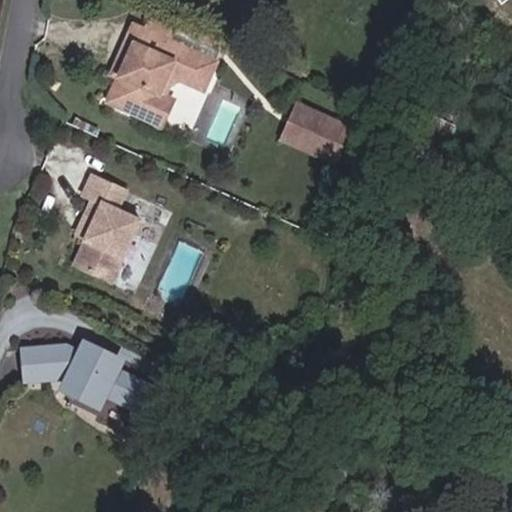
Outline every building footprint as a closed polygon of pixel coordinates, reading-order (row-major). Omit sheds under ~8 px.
[(214,67),(132,31),(117,64),(124,67),(118,82),(106,107),(147,125),(159,100),(163,90),(177,84),(201,95),(214,67)] [(111,78),(118,82),(124,67),(117,64),(111,78)] [(160,131),(171,106),(159,100),(147,125),(160,131)] [(350,126),(296,102),(279,140),(333,163),(350,126)] [(125,196),(90,180),(82,201),(91,205),(80,229),(90,234),(85,244),(73,271),(111,287),(139,225),(116,215),(125,196)] [(76,239),(85,244),(90,234),(80,229),(76,239)] [(112,367),(83,353),(79,362),(64,354),(63,350),(19,354),(22,385),(66,381),(69,382),(65,392),(93,405),(97,396),(138,416),(149,392),(109,372),(112,367)]
